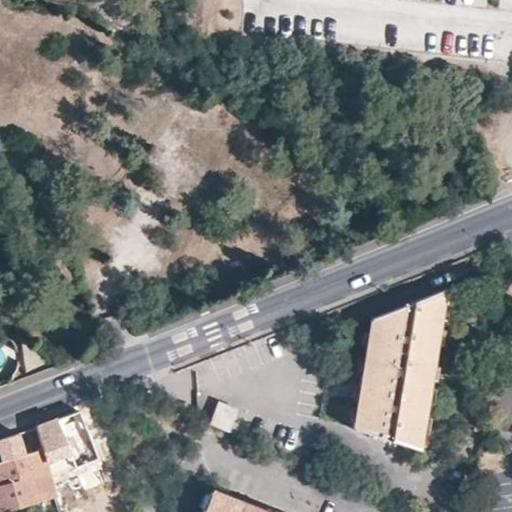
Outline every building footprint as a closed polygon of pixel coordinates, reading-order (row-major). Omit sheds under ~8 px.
[(425,410),(446,291),(370,320),(362,373),(352,431),(376,439),(419,452),(425,410)] [(41,370),(40,354),(17,342),(24,377),(41,370)] [(221,404),(213,425),(231,433),(240,411),(221,404)] [(87,426),(79,405),(68,409),(55,414),(57,420),(71,464),(87,459),(77,430),(87,426)] [(34,428),(57,420),(55,414),(33,423),(34,428)] [(71,464),(57,420),(34,428),(49,472),(71,464)] [(34,428),(33,423),(10,432),(0,436),(0,509),(0,511),(37,500),(57,494),(49,472),(34,428)] [(259,511),(211,493),(203,511),(259,511)] [(37,500),(0,511),(17,511),(39,506),(37,500)]
